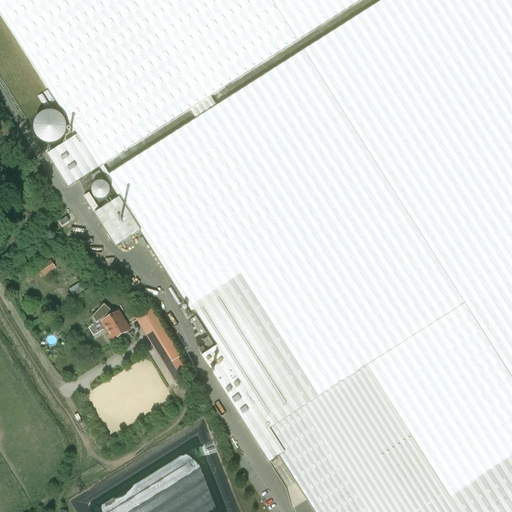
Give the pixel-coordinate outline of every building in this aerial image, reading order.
[(0,0),(0,10),(78,133),(47,153),(69,188),(99,169),(103,166),(190,111),(211,98),(364,0),(0,0)] [(196,121),(110,176),(103,166),(99,169),(118,199),(94,214),(115,248),(143,230),(217,347),(201,357),(269,464),(279,457),(313,511),(499,511),(511,504),(511,0),(386,0),(217,108),(196,121)] [(211,98),(190,111),(196,121),(217,108),(211,98)] [(37,137),(43,141),(48,142),(54,142),(59,139),(63,135),(65,130),(65,123),(62,117),(57,113),(51,111),(45,111),(39,114),(35,119),(33,125),(34,132),(37,137)] [(100,183),(98,184),(97,184),(96,185),(94,186),(93,187),(93,189),(92,190),(92,192),(92,193),(92,195),(93,197),(93,198),(95,199),(96,200),(97,201),(99,201),(100,202),(102,202),(103,201),(105,201),(106,200),(108,199),(109,198),(109,196),(110,195),(110,193),(110,192),(110,190),(109,189),(109,187),(107,186),(106,185),(105,184),(103,184),(102,183),(100,183)] [(37,194),(37,197),(39,199),(42,200),(45,199),(46,196),(46,193),(44,191),(41,191),(39,192),(37,194)] [(67,218),(60,223),(62,227),(70,222),(67,218)] [(50,262),(34,268),(38,278),(54,272),(50,262)] [(72,297),(84,291),(80,283),(68,289),(72,297)] [(103,323),(108,320),(106,318),(111,312),(104,306),(92,319),(96,325),(102,321),(103,323)] [(180,358),(150,310),(136,318),(176,383),(187,376),(187,375),(177,360),(180,358)] [(103,323),(102,324),(113,341),(129,331),(118,314),(108,320),(103,323)] [(215,348),(208,338),(203,341),(210,351),(215,348)]
